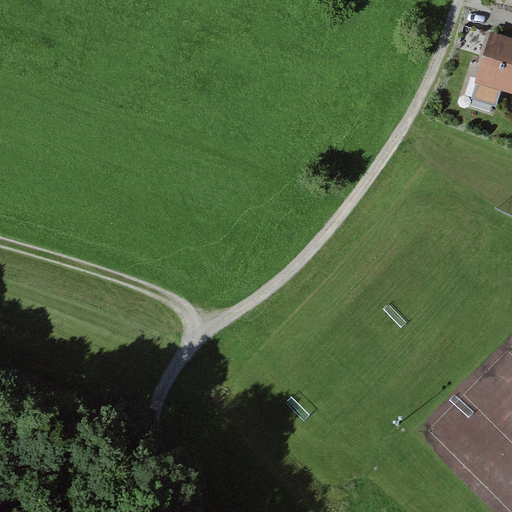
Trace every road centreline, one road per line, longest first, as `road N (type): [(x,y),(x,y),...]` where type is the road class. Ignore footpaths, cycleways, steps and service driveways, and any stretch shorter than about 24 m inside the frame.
road 1 (track): [(183,511),(157,436),(175,363),(223,320),(135,284),(0,245)]
road 2 (residential): [(464,18),(319,252),(223,320)]
